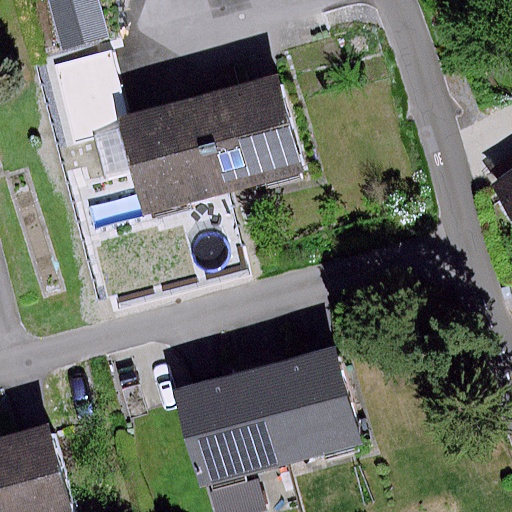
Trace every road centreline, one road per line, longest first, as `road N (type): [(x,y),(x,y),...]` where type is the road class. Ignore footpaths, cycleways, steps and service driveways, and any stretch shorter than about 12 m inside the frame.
road 1 (residential): [(469,249),(0,368)]
road 2 (residential): [(469,249),(435,110),(395,0)]
road 3 (residential): [(511,378),(469,249)]
